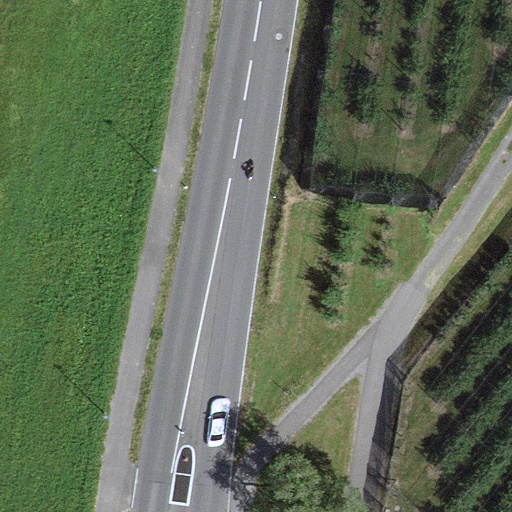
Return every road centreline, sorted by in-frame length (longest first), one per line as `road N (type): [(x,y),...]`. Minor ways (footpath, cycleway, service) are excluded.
road 1 (primary): [(252,0),(178,511)]
road 2 (track): [(179,502),(241,466),(428,271),(511,141)]
